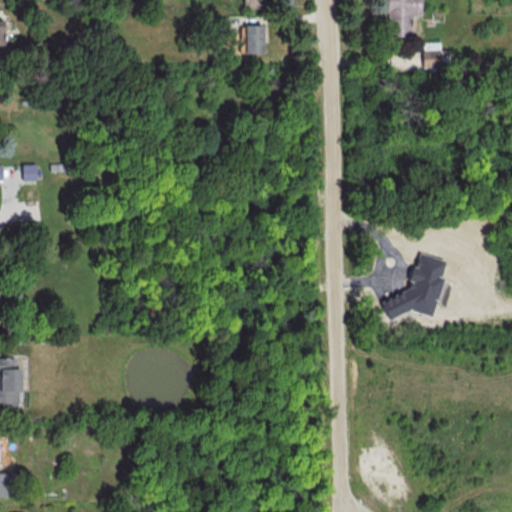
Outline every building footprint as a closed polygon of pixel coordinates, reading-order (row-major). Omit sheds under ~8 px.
[(241,0),(242,8),(259,8),(258,0),(241,0)] [(419,0),(385,0),(385,37),(410,37),(410,15),(419,15),(419,0)] [(242,24),(261,24),(261,52),(243,52),(242,24)] [(438,41),(421,41),(421,67),(438,67),(438,41)] [(378,300),(386,319),(407,309),(430,316),(440,278),(439,275),(444,260),(417,252),(413,265),(410,266),(406,281),(409,287),(378,300)] [(0,357),(17,357),(18,402),(0,402),(0,357)] [(12,472),(0,472),(0,496),(11,496),(12,472)]
